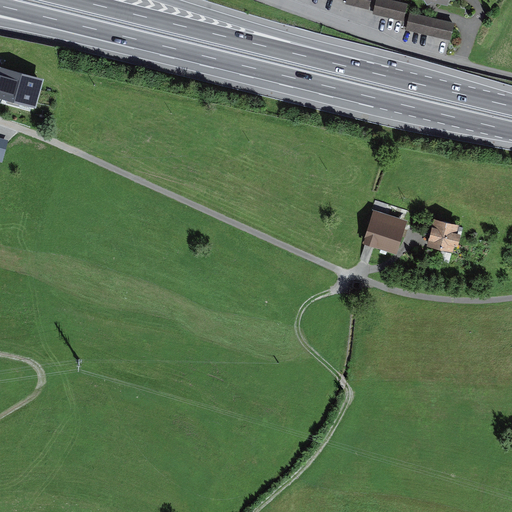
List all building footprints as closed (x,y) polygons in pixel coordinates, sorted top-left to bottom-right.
[(372,0),(347,0),(346,5),(370,11),(372,0)] [(406,5),(387,0),(376,0),(372,15),(402,22),(406,5)] [(455,23),(410,14),(406,32),(451,42),(455,23)] [(0,71),(0,70),(0,99),(32,108),(39,81),(0,71)] [(373,213),(363,240),(395,252),(405,225),(373,213)] [(432,220),(425,247),(454,255),(462,229),(432,220)]
